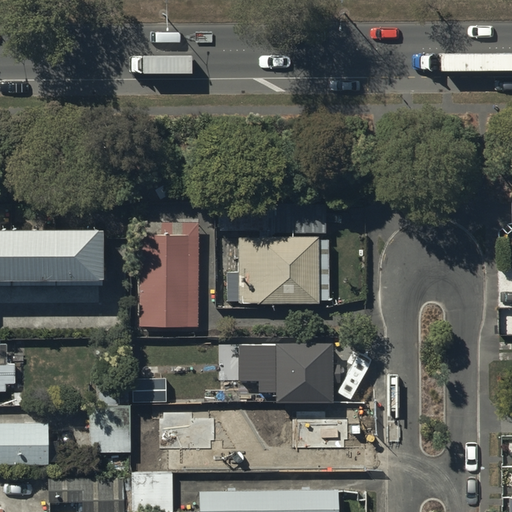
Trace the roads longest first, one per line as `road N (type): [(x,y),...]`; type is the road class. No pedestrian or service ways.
road 1 (trunk): [(511,49),(0,54)]
road 2 (residential): [(403,481),(401,287),(417,252),(443,250),(456,259),(461,281),(460,479)]
